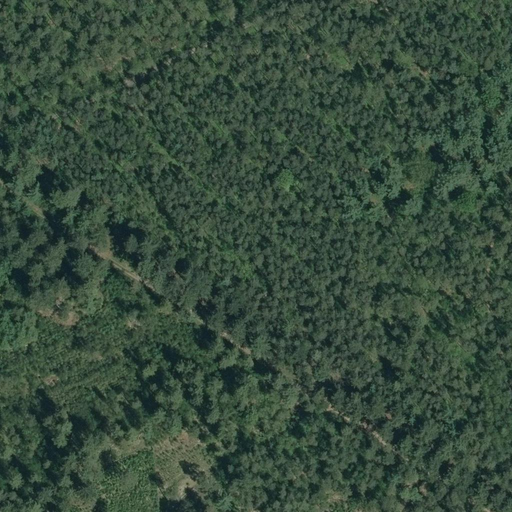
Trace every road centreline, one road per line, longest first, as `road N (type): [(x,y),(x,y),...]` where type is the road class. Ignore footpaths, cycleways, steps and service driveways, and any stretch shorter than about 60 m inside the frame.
road 1 (track): [(483,511),(0,184)]
road 2 (track): [(0,141),(297,0)]
road 3 (track): [(511,384),(487,262),(511,198)]
